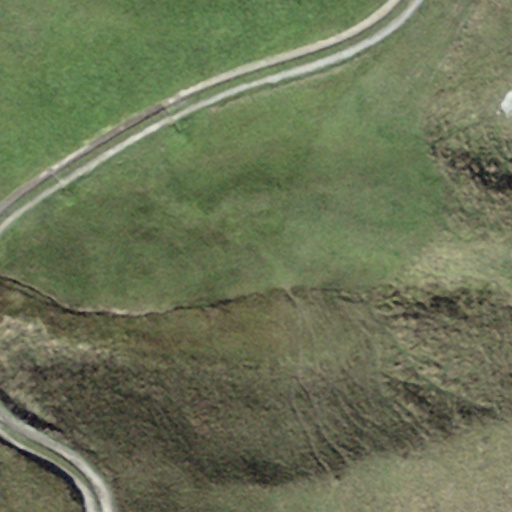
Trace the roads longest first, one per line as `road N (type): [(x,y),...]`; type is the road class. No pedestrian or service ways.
road 1 (track): [(422,0),(353,55),(209,105),(77,179),(0,235)]
road 2 (track): [(0,423),(17,443),(82,469),(113,511)]
